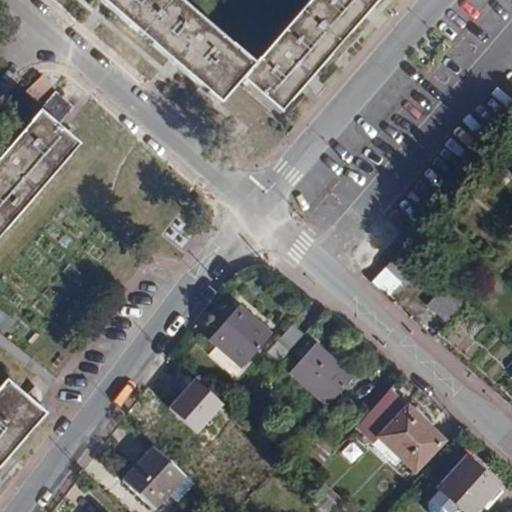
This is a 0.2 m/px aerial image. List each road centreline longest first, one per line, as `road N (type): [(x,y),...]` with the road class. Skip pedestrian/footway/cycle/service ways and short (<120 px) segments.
road 1 (residential): [(252,209),(18,511)]
road 2 (residential): [(252,209),(511,440)]
road 3 (residential): [(38,23),(252,209)]
road 4 (residential): [(434,0),(252,209)]
